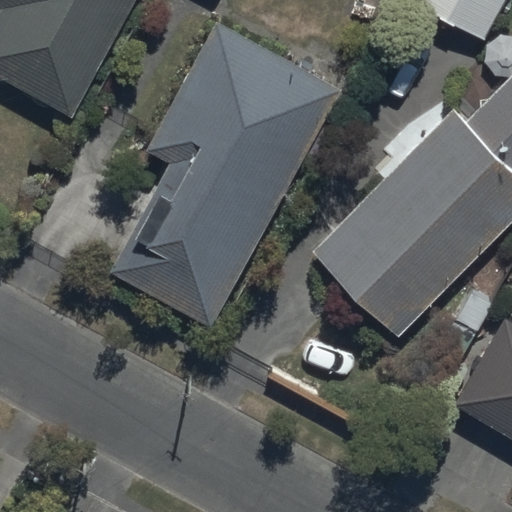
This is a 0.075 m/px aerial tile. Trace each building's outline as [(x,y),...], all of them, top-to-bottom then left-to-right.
[(0,69),(73,109),(131,0),(3,0),(6,1),(0,13),(0,69)] [(426,0),(486,31),(501,0),(426,0)] [(175,147),(112,262),(213,317),(344,77),(218,8),(149,133),(171,145),(175,147)] [(398,331),(511,213),(511,70),(471,114),(452,95),(308,243),(398,331)] [(454,315),(448,312),(419,364),(448,379),(492,297),(470,285),(454,315)] [(511,429),(511,311),(510,310),(457,396),(511,429)]
